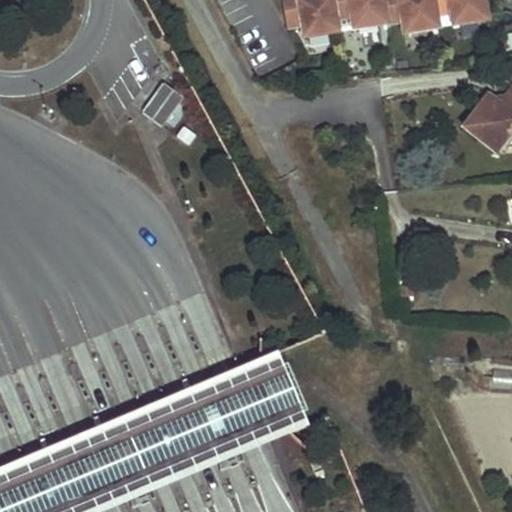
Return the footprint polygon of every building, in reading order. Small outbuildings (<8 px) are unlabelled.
[(281,0),(286,29),(301,27),(303,39),(338,33),(335,21),(350,18),(353,31),(401,23),(404,35),(438,29),(436,17),(451,14),(453,27),(487,21),(483,0),(281,0)] [(145,115),(165,130),(185,102),(165,88),(145,115)] [(511,89),(510,89),(498,105),(487,97),(471,118),(481,127),(473,137),(495,154),(511,131),(511,89)] [(258,363),(0,470),(0,511),(93,511),(287,432),(258,363)] [(511,389),(511,369),(492,368),(491,389),(511,389)] [(279,447),(297,481),(318,470),(300,436),(279,447)]
